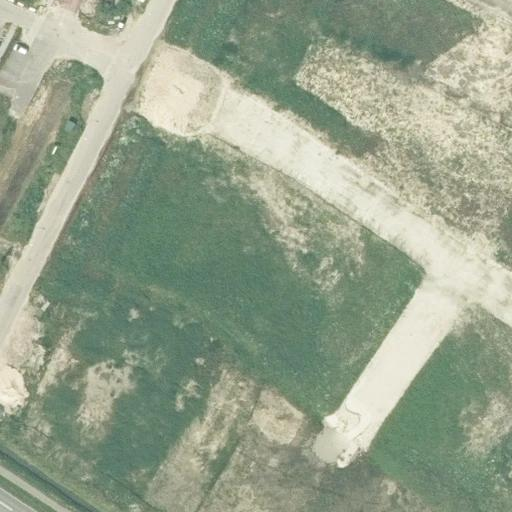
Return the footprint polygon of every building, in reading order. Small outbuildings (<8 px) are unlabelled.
[(210,3),(201,22),(221,32),(244,43),(263,4),(254,0),(236,0),(231,11),(211,1),(210,3)] [(379,0),(377,4),(394,13),(400,0),(379,0)] [(400,0),(394,13),(411,21),(421,0),(400,0)] [(421,0),(411,21),(428,30),(443,0),(421,0)] [(447,0),(443,0),(428,30),(446,38),(461,7),(447,0)] [(461,7),(446,38),(463,47),(479,15),(461,7)] [(479,15),(463,47),(480,56),(496,24),(479,15)] [(201,22),(190,43),(210,53),(201,72),(224,83),(244,43),(221,32),(201,22)] [(511,32),(496,24),(480,56),(497,64),(511,34),(511,32)] [(511,34),(497,64),(511,71),(511,34)] [(323,57),(294,98),(306,105),(297,118),(315,131),(337,99),(321,88),(336,66),(323,57)] [(337,99),(315,131),(334,144),(342,131),(354,139),(382,98),(369,89),(354,111),(337,99)] [(382,98),(354,139),(365,146),(356,159),(374,172),(396,140),(380,129),(395,107),(382,98)] [(146,207),(161,213),(171,191),(157,185),(177,141),(145,126),(121,179),(152,193),(146,207)] [(396,140),(374,172),(393,185),(402,172),(413,180),(441,139),(429,131),(414,152),(396,140)] [(441,139),(413,180),(424,188),(415,200),(433,213),(456,181),(439,170),(454,148),(441,139)] [(229,196),(242,167),(203,149),(196,164),(185,159),(174,185),(186,190),(190,179),(229,196)] [(456,181),(433,213),(452,226),(461,213),(472,221),(500,180),(488,172),(473,193),(456,181)] [(294,202),(268,185),(237,229),(267,250),(254,268),(268,279),(303,228),(285,215),(294,202)] [(335,223),(306,264),(333,282),(361,241),(335,223)] [(228,249),(214,240),(189,277),(202,285),(228,249)] [(384,325),(417,279),(394,264),(386,276),(380,272),(356,306),(384,325)] [(445,350),(436,363),(463,381),(448,402),(460,411),(480,381),(469,373),(490,342),(464,324),(455,336),(452,334),(442,348),(445,350)] [(511,373),(497,395),(505,400),(502,404),(511,410),(511,373)]
